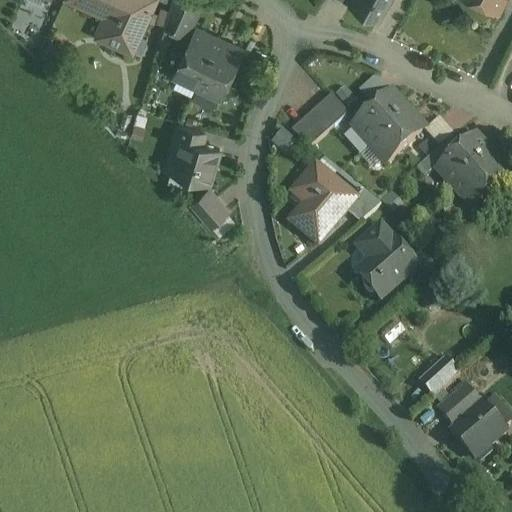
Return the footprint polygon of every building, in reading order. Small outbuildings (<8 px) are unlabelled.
[(155,0),(86,0),(85,3),(118,18),(109,39),(133,50),(155,0)] [(201,8),(183,0),(172,0),(165,25),(188,35),(201,8)] [(352,0),(350,4),(379,20),(389,0),(352,0)] [(479,0),(499,9),(503,0),(479,0)] [(198,29),(176,74),(198,84),(219,39),(198,29)] [(219,39),(198,84),(220,94),(241,49),(219,39)] [(348,86),(337,93),(347,108),(358,101),(348,86)] [(393,94),(356,127),(372,145),(409,112),(393,94)] [(349,114),(332,96),(322,105),(339,123),(349,114)] [(339,123),(322,105),(314,113),(330,131),(339,123)] [(409,112),(372,145),(388,163),(425,130),(409,112)] [(330,131),(314,113),(305,120),(321,139),(330,131)] [(321,139),(305,120),(292,132),(311,148),(321,139)] [(206,129),(180,122),(175,140),(180,142),(182,136),(202,142),(206,129)] [(202,142),(182,136),(180,142),(172,169),(211,181),(220,148),(202,142)] [(476,137),(439,171),(455,189),(492,155),(476,137)] [(443,146),(422,165),(430,174),(451,155),(443,146)] [(492,155),(455,189),(471,206),(496,185),(508,173),(492,155)] [(356,200),(317,169),(300,189),(314,199),(293,224),(319,246),(347,213),(357,201),(356,200)] [(511,169),(508,173),(496,185),(504,194),(510,188),(511,186),(511,169)] [(229,212),(211,190),(194,204),(212,226),(229,212)] [(382,206),(364,191),(356,200),(357,201),(347,213),(361,225),(382,206)] [(412,261),(382,227),(363,245),(364,246),(373,255),(371,259),(370,263),(371,267),(360,277),(365,282),(364,289),(370,295),(376,295),(381,301),(408,277),(418,268),(412,261)] [(437,269),(423,252),(412,261),(418,268),(408,277),(417,287),(437,269)] [(432,282),(418,295),(430,307),(443,294),(432,282)] [(448,358),(419,382),(433,398),(461,373),(448,358)] [(467,388),(439,412),(457,432),(457,433),(485,408),(467,388)] [(508,435),(485,408),(457,433),(457,432),(453,436),(476,463),(508,435)]
